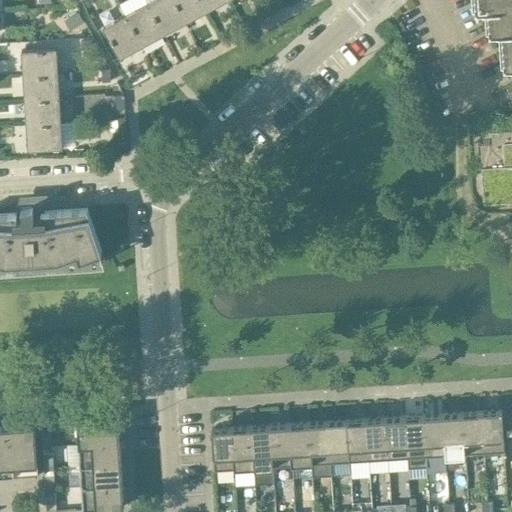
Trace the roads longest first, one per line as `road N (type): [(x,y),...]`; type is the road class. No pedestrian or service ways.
road 1 (residential): [(173,511),(153,208),(162,190)]
road 2 (residential): [(162,190),(373,0)]
road 3 (residential): [(0,183),(132,176),(162,190)]
